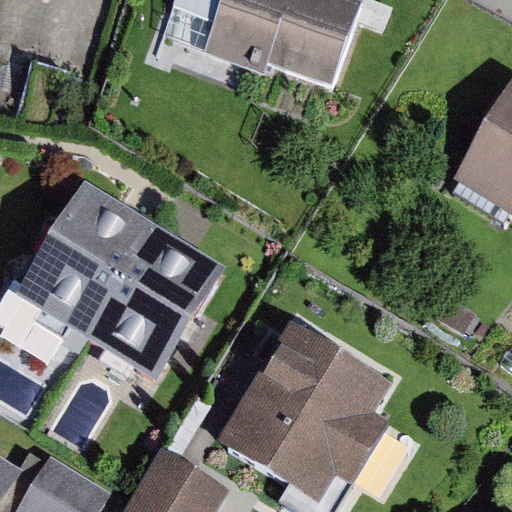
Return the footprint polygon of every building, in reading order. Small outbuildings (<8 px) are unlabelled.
[(360,17),(316,0),(171,0),(160,29),(328,96),(360,17)] [(511,89),(510,88),(452,176),(511,214),(511,89)] [(81,196),(0,316),(137,408),(218,287),(81,196)] [(279,334),(202,441),(301,511),(325,511),(394,416),(279,334)] [(168,454),(133,511),(226,511),(237,495),(168,454)] [(110,511),(119,497),(54,462),(25,511),(110,511)] [(0,509),(18,479),(0,468),(0,509)]
